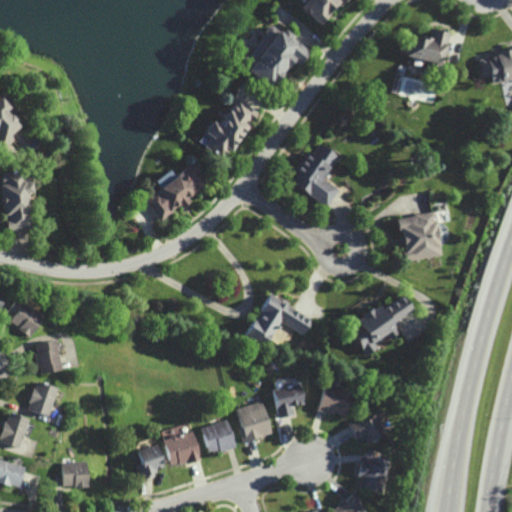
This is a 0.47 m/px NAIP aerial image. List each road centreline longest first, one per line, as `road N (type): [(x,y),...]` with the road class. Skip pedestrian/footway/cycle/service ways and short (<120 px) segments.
road 1 (residential): [(0,257),(100,271),(180,245),(229,206),(390,0)]
road 2 (trunk): [(511,237),(472,368),(444,511)]
road 3 (residential): [(147,511),(310,460)]
road 4 (trunk): [(486,511),(511,374)]
